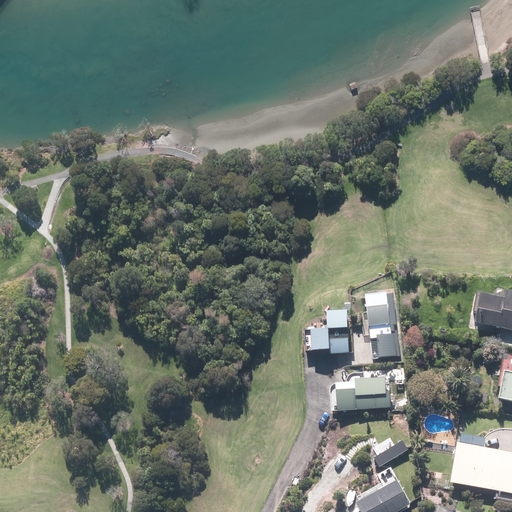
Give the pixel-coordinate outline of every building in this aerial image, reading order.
[(363,300),(366,325),(363,325),(365,337),(368,337),(371,362),(377,361),(377,362),(396,360),(393,340),(398,340),(392,295),(378,297),(377,292),(368,293),(369,299),(363,300)] [(507,299),(483,295),(478,325),(511,330),(511,294),(508,293),(507,299)] [(326,315),(326,333),(305,334),(306,354),(329,353),(329,357),(348,356),(346,314),(326,315)] [(511,356),(505,355),(499,386),(502,387),(500,400),(511,402),(511,356)] [(337,392),(339,412),(339,413),(394,410),(392,380),(389,380),(388,378),(356,380),(356,390),(337,392)] [(497,494),(495,502),(511,504),(511,456),(471,450),(465,489),(497,494)] [(408,506),(409,505),(394,478),(356,499),(359,504),(355,507),(358,511),(400,511),(409,508),(408,506)]
